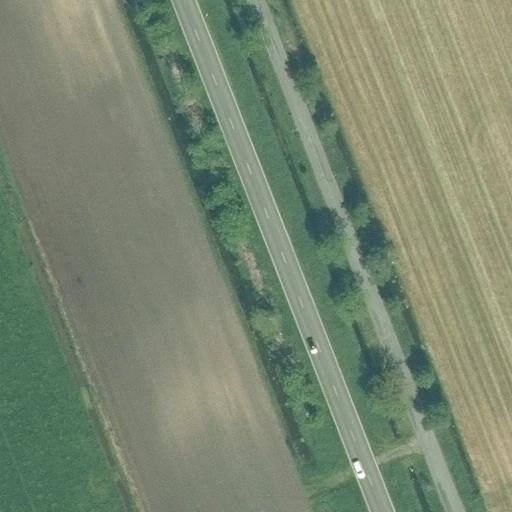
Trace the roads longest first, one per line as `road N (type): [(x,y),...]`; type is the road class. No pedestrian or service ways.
road 1 (tertiary): [(381,511),(182,0)]
road 2 (unclassified): [(455,511),(256,0)]
